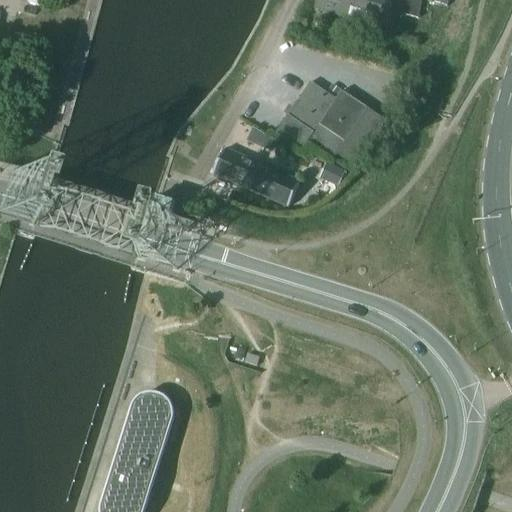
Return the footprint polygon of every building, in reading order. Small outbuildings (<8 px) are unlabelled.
[(350,9),(387,21),(392,4),(379,0),(317,0),(315,10),(346,19),(350,9)] [(422,0),(420,0),(397,0),(395,10),(407,13),(406,17),(418,20),(422,0)] [(276,134),(302,151),(307,143),(334,160),(367,110),(341,93),(336,101),(310,84),(276,134)] [(274,173),(224,151),(212,176),(288,209),(299,184),(277,174),(274,173)] [(327,166),(321,180),(337,188),(344,173),(327,166)] [(167,217),(171,218),(173,210),(175,204),(156,198),(151,212),(164,216),(167,217)] [(247,356),(244,365),(257,369),(259,360),(247,356)] [(131,413),(101,511),(100,511),(144,511),(172,423),(173,418),(173,412),(170,406),(167,402),(163,399),(157,396),(153,396),(148,396),(143,398),(140,400),(136,403),(133,407),(131,413)]
